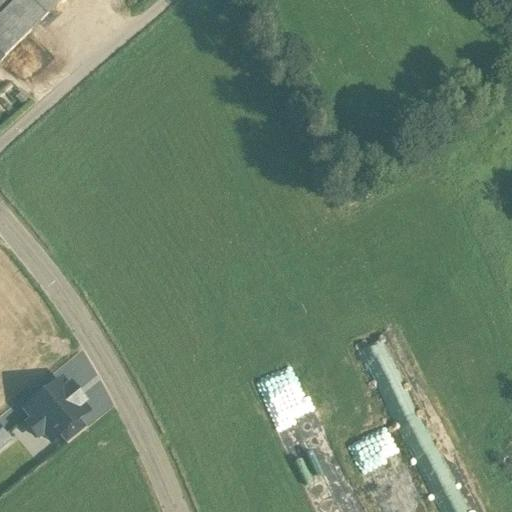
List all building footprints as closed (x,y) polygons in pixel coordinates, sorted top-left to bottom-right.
[(0,0),(0,16),(16,0),(0,0)] [(0,62),(48,14),(32,0),(16,0),(0,16),(0,62)] [(32,0),(48,14),(61,0),(32,0)] [(434,511),(458,511),(384,348),(364,357),(434,511)] [(79,420),(87,414),(81,407),(84,405),(70,388),(68,390),(62,383),(26,412),(33,421),(27,426),(37,439),(44,434),(51,443),(59,437),(79,420)] [(87,430),(79,420),(59,437),(66,446),(87,430)] [(0,449),(9,442),(0,430),(0,449)] [(320,460),(339,511),(363,511),(340,452),(320,460)] [(365,481),(377,511),(427,511),(422,497),(422,503),(408,470),(408,485),(397,490),(377,489),(372,476),(369,477),(364,464),(358,464),(358,469),(365,487),(365,481)]
